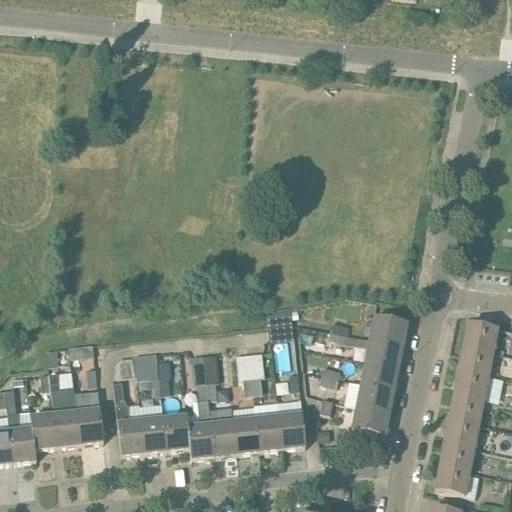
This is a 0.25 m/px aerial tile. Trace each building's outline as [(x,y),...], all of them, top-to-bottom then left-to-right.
[(291,328),(291,324),(290,315),(290,314),(266,319),(267,330),(291,328)] [(375,321),(370,345),(403,351),(407,328),(375,321)] [(330,337),(347,340),(348,332),(332,328),(330,337)] [(468,328),(463,353),(492,358),(497,334),(468,328)] [(347,340),(330,337),(329,346),(345,349),(347,340)] [(403,351),(370,345),(365,367),(398,374),(403,351)] [(492,358),(463,353),(458,376),(487,382),(492,358)] [(55,355),(46,356),(47,372),(57,371),(55,355)] [(262,358),(249,359),(253,400),(262,399),(260,384),(265,383),(262,358)] [(253,400),(249,359),(236,361),(239,386),(243,386),(244,401),(253,400)] [(204,361),(206,390),(208,405),(217,404),(215,388),(219,387),(216,360),(204,361)] [(120,376),(137,373),(136,362),(118,365),(120,376)] [(398,374),(365,367),(361,390),(394,396),(398,374)] [(322,382),(338,385),(339,375),(323,373),(322,382)] [(88,392),(97,391),(95,375),(86,376),(88,392)] [(487,382),(458,376),(454,400),(483,406),(487,382)] [(80,450),(76,417),(73,393),(60,395),(58,379),(49,380),(51,395),(54,419),(57,453),(80,450)] [(291,397),(300,396),(298,379),(289,380),(291,397)] [(51,395),(49,380),(40,382),(41,396),(51,395)] [(338,385),(322,382),(320,391),(337,393),(338,385)] [(168,383),(159,385),(161,401),(170,400),(168,383)] [(161,401),(159,385),(150,386),(152,402),(161,401)] [(121,462),(145,459),(141,426),(129,427),(127,410),(124,404),(122,388),(113,389),(121,462)] [(188,432),(190,454),(191,465),(215,463),(211,429),(208,405),(206,390),(197,390),(199,407),(196,407),(199,431),(188,432)] [(394,396),(361,390),(357,412),(389,418),(394,396)] [(9,435),(13,469),(36,466),(35,455),(33,432),(32,422),(31,416),(16,418),(13,395),(5,396),(6,412),(9,435)] [(483,406),(454,400),(449,424),(478,429),(483,406)] [(330,421),(333,407),(323,404),(320,418),(330,421)] [(389,418),(357,412),(352,435),(345,433),(343,443),(360,447),(362,436),(373,439),(371,445),(382,448),(384,441),(385,441),(389,418)] [(76,417),(80,450),(104,448),(100,414),(76,417)] [(57,453),(54,419),(32,422),(33,432),(35,455),(57,453)] [(279,422),(282,455),(306,452),(302,419),(279,422)] [(167,457),(190,454),(188,432),(187,432),(186,421),(163,423),(167,457)] [(256,424),(260,457),(282,455),(279,422),(256,424)] [(141,426),(145,459),(167,457),(163,423),(141,426)] [(233,427),(237,460),(260,457),(256,424),(233,427)] [(478,429),(449,424),(444,447),(473,453),(478,429)] [(211,429),(215,463),(237,460),(233,427),(211,429)] [(317,435),(318,446),(328,445),(327,434),(317,435)] [(0,470),(13,469),(9,435),(0,436),(0,470)] [(473,453),(444,447),(440,471),(469,477),(473,453)] [(469,477),(440,471),(435,496),(464,502),(469,477)] [(472,482),(472,504),(480,504),(480,482),(472,482)]
